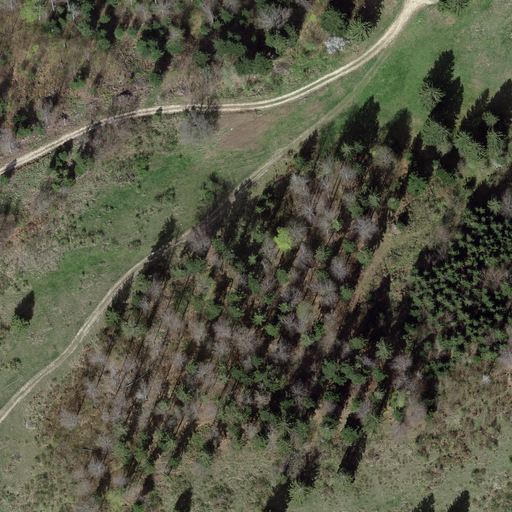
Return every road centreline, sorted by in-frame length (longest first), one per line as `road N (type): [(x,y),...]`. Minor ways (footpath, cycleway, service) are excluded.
road 1 (track): [(402,17),(364,84),(306,146),(124,290),(0,425)]
road 2 (track): [(0,173),(119,114),(293,100),(365,57),(402,17)]
